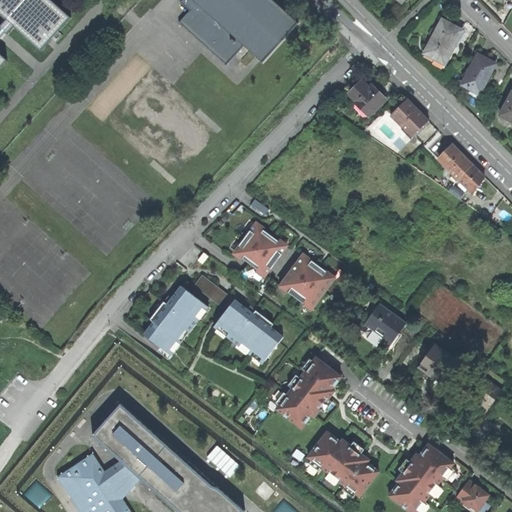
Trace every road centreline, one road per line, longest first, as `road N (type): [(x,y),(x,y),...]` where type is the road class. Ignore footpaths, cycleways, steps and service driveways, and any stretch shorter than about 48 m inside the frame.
road 1 (residential): [(371,35),(139,277),(29,408)]
road 2 (residential): [(511,175),(371,35)]
